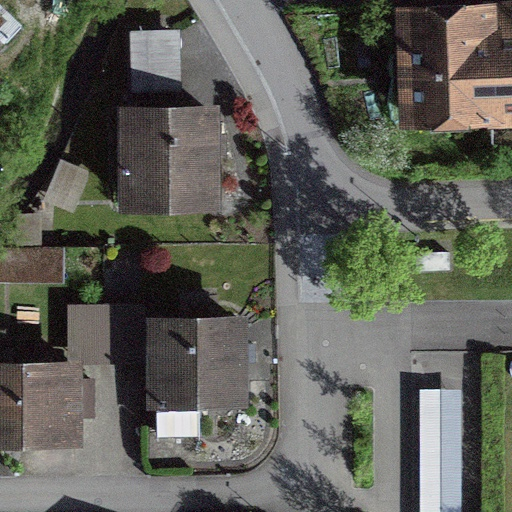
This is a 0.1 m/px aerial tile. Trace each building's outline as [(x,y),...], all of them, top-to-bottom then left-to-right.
[(511,116),(511,32),(481,34),(480,12),(403,14),(407,119),(511,116)] [(129,92),(177,90),(176,33),(128,34),(129,92)] [(206,129),(206,113),(124,114),(125,204),(207,203),(207,158),(220,157),(219,128),(206,129)] [(28,250),(0,249),(0,276),(56,277),(56,253),(28,253),(28,250)] [(445,271),(445,254),(413,255),(413,271),(445,271)] [(155,324),(155,398),(235,397),(235,323),(206,323),(206,296),(180,296),(180,324),(155,324)] [(0,438),(72,439),(72,368),(0,368),(0,438)] [(459,511),(459,399),(421,399),(421,511),(459,511)]
